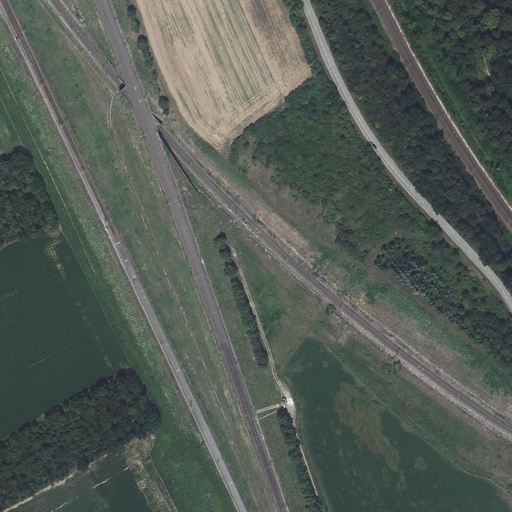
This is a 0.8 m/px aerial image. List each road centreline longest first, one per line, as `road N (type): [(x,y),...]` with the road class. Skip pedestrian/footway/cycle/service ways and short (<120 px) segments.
road 1 (tertiary): [(511,305),(364,128),(304,0)]
road 2 (track): [(228,237),(322,511)]
